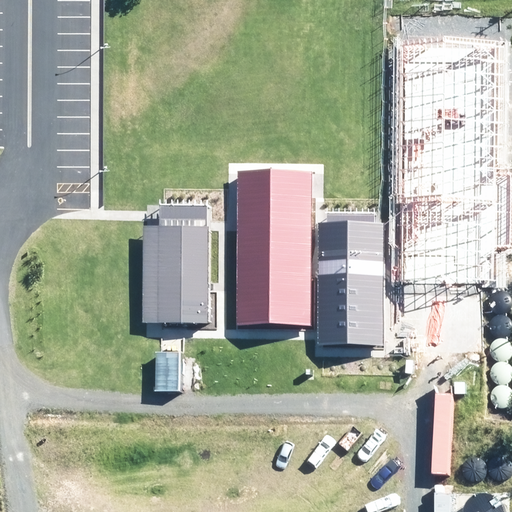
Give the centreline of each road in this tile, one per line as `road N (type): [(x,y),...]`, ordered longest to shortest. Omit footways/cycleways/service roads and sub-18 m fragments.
road 1 (track): [(0,357),(20,511)]
road 2 (track): [(0,145),(11,0)]
